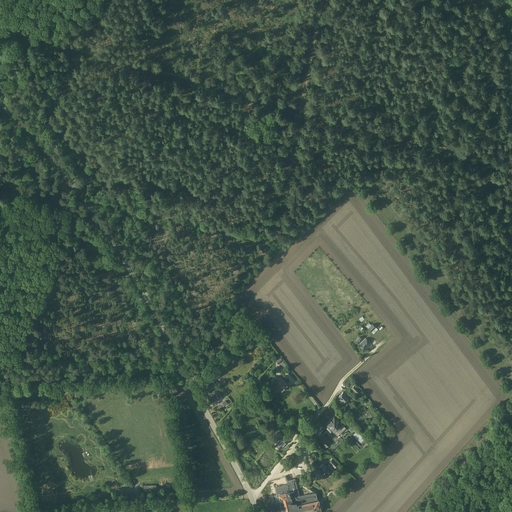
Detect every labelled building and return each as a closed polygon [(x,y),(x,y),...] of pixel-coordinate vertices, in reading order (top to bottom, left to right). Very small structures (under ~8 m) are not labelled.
[(366,338),(360,344),(362,347),(361,348),(362,349),(363,348),(365,349),(371,343),(366,338)] [(277,383),(275,385),(279,390),(280,391),(284,388),(283,387),(287,384),(283,378),(283,379),(281,377),(275,381),(277,383)] [(354,385),(351,388),(358,395),(361,392),(354,385)] [(343,392),(338,397),(343,403),(349,398),(343,392)] [(216,394),(208,398),(211,403),(219,399),(216,394)] [(334,416),(326,424),(334,432),(335,433),(337,435),(345,427),(343,425),(342,424),(334,416)] [(295,418),(291,421),(296,428),(300,426),(295,418)] [(85,438),(88,436),(83,429),(85,428),(82,423),(80,424),(78,420),(75,422),(82,432),(85,438)] [(292,428),(288,433),(292,436),(296,431),(292,428)] [(278,432),(273,439),(277,442),(278,443),(276,445),(280,449),(286,443),(286,442),(288,439),(284,436),(283,437),(282,436),(278,432)] [(322,435),(318,440),(326,448),(330,443),(322,435)] [(31,451),(33,451),(37,474),(39,474),(40,477),(41,477),(35,445),(29,446),(31,451)] [(105,458),(103,453),(100,455),(97,449),(95,451),(105,468),(109,467),(104,459),(105,458)] [(324,463),(317,468),(323,477),(325,476),(326,477),(327,477),(328,477),(328,476),(329,475),(328,474),(330,473),(328,470),(329,468),(331,467),(333,466),(335,468),(338,465),(332,459),(329,462),(330,463),(327,465),(326,466),(324,463)] [(277,494),(274,495),(276,504),(278,504),(279,505),(275,506),(276,511),(280,510),(280,511),(281,511),(314,511),(320,511),(318,500),(316,493),(296,480),(295,478),(286,480),(287,484),(275,487),(277,494)]
